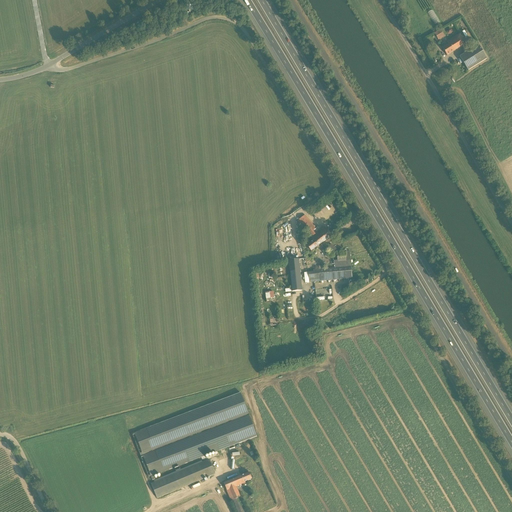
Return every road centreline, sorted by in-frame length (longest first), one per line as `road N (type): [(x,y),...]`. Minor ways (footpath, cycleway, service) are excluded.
road 1 (unclassified): [(511,477),(245,31),(213,17),(69,68),(47,67)]
road 2 (motorway): [(247,0),(511,442)]
road 3 (motorway): [(511,420),(261,0)]
road 4 (unclassified): [(511,360),(291,0)]
road 5 (unclassified): [(511,225),(378,0)]
road 6 (unclassified): [(47,67),(159,0)]
